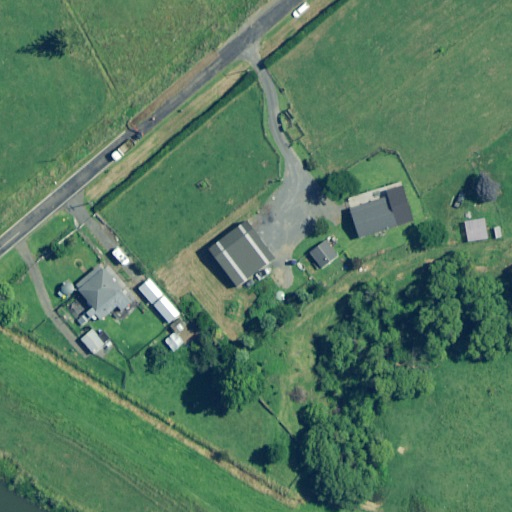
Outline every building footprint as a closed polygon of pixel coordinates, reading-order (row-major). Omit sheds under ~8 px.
[(490,183),(479,191),(485,199),(496,191),(490,183)] [(397,227),(389,198),(350,210),(358,239),(397,227)] [(336,257),(325,242),(309,254),(321,269),(336,257)] [(132,303),(101,266),(75,288),(93,309),(86,314),(91,319),(95,315),(101,321),(118,307),(122,312),(132,303)] [(174,308),(157,288),(144,298),(162,319),(176,337),(189,326),(174,308)] [(104,346),(92,331),(81,341),(93,355),(104,346)]
